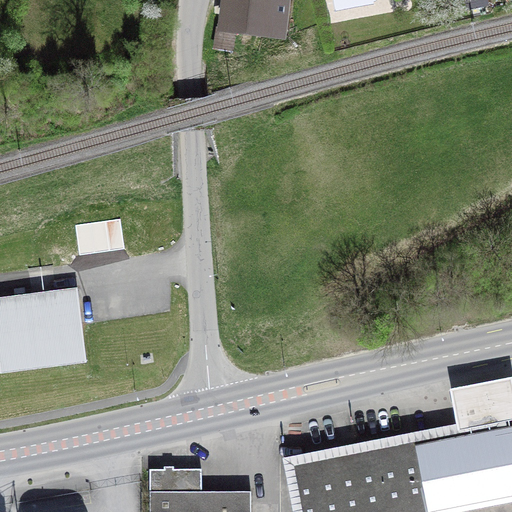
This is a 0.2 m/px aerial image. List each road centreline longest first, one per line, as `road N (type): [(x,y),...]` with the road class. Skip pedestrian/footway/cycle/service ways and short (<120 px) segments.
road 1 (residential): [(210,410),(184,38),(188,0)]
road 2 (primary): [(210,410),(511,343)]
road 3 (primary): [(0,455),(210,410)]
